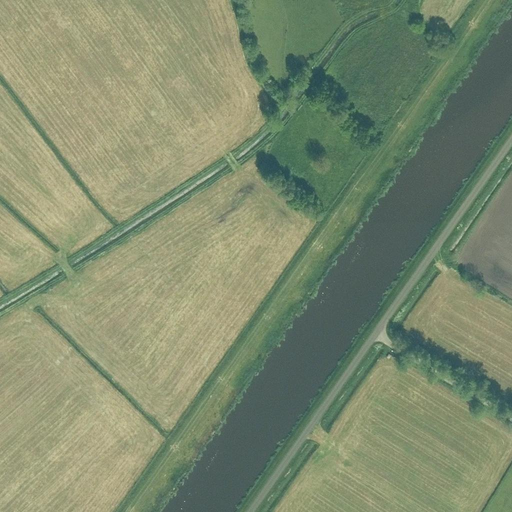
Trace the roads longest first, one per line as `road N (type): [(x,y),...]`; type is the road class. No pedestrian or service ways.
road 1 (track): [(492,0),(134,511)]
road 2 (residential): [(253,511),(511,139)]
